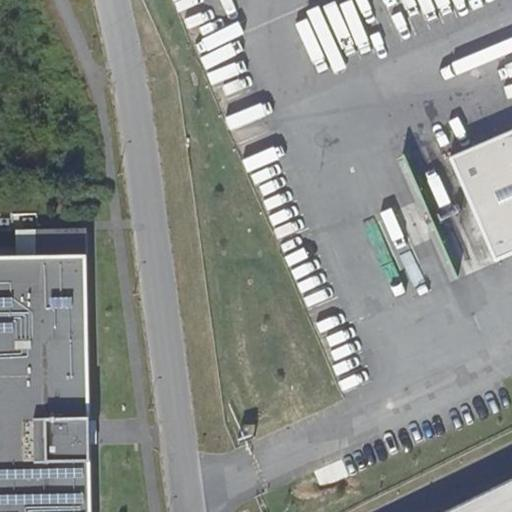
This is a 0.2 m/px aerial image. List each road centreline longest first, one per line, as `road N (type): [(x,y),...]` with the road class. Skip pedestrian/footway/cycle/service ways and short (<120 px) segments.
road 1 (unknown): [(180,465),(415,373)]
road 2 (unknown): [(415,373),(313,156)]
road 3 (unknown): [(313,156),(511,70)]
road 4 (unknown): [(313,156),(277,80),(269,25),(284,0)]
